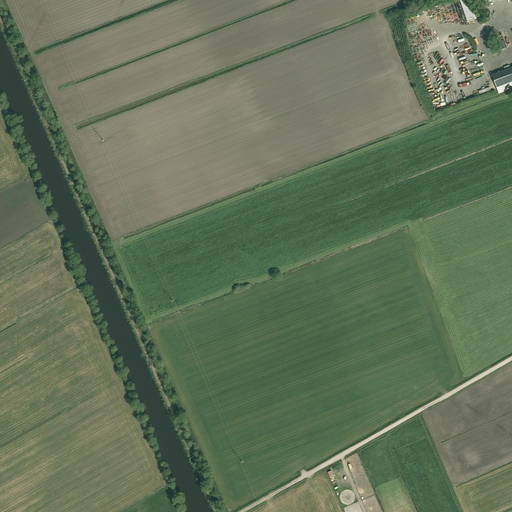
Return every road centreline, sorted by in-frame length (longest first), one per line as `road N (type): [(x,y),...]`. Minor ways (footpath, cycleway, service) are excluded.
road 1 (track): [(0,7),(221,511)]
road 2 (track): [(511,358),(239,511)]
